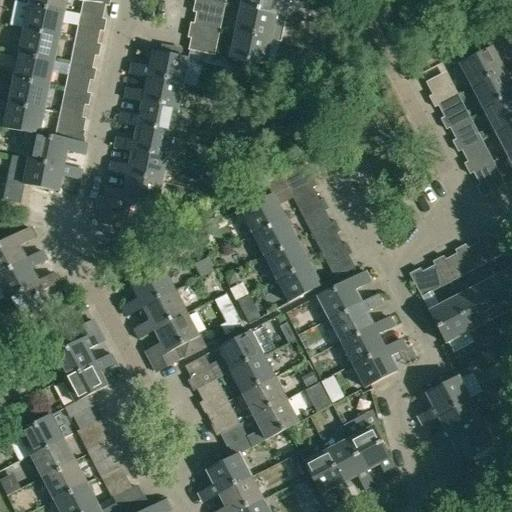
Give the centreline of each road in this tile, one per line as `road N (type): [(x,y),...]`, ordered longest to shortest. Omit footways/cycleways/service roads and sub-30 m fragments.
road 1 (residential): [(150,392),(82,251),(129,0)]
road 2 (residential): [(415,511),(419,494),(394,392),(435,365),(386,270)]
road 3 (residential): [(478,221),(410,98)]
road 4 (residential): [(172,472),(205,453),(169,383),(150,392)]
road 5 (residential): [(172,472),(155,481),(118,409),(150,392)]
road 6 (residential): [(386,270),(326,157)]
